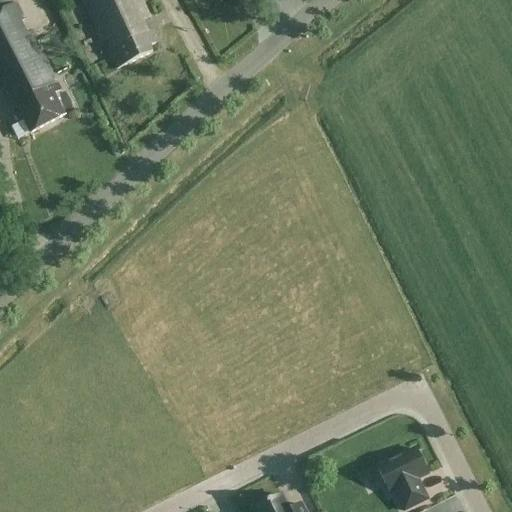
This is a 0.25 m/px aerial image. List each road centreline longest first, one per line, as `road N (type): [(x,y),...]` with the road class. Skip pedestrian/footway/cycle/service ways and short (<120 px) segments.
road 1 (residential): [(0,298),(329,0)]
road 2 (residential): [(161,511),(405,397),(431,413),(480,511)]
